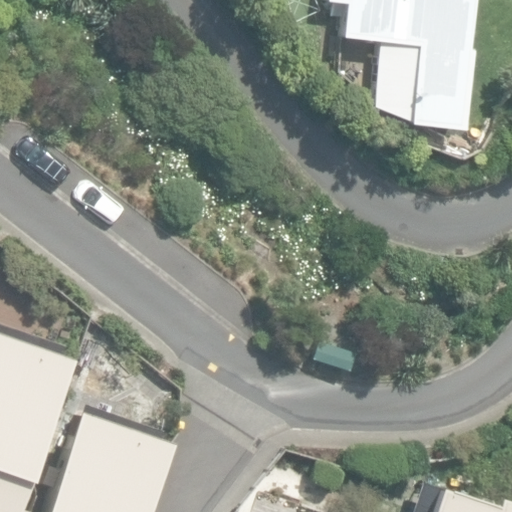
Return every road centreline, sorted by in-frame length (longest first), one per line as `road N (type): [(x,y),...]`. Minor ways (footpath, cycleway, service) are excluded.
road 1 (residential): [(0,171),(213,352),(294,399),(415,407),(457,396),(511,364)]
road 2 (residential): [(511,202),(460,221),(404,212),(321,167),(189,0)]
